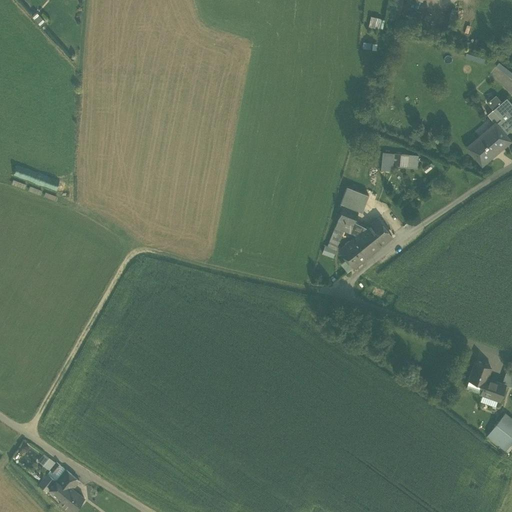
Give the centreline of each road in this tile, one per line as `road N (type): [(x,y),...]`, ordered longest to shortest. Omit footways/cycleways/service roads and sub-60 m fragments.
road 1 (track): [(338,292),(130,249),(24,430)]
road 2 (unclassified): [(511,165),(338,292),(511,356)]
road 3 (track): [(130,249),(80,201),(86,0)]
road 4 (unclassified): [(0,415),(150,511)]
